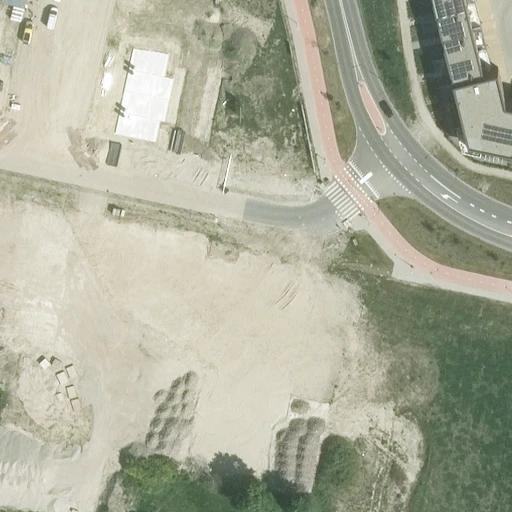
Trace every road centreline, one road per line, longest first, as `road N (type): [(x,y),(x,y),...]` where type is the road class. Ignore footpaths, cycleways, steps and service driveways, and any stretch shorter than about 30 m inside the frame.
road 1 (unclassified): [(399,155),(336,207),(299,219),(40,162)]
road 2 (residential): [(78,511),(116,375),(38,224),(40,162)]
road 3 (residential): [(40,162),(71,0)]
road 4 (tertiary): [(352,54),(350,89),(365,128),(399,155)]
